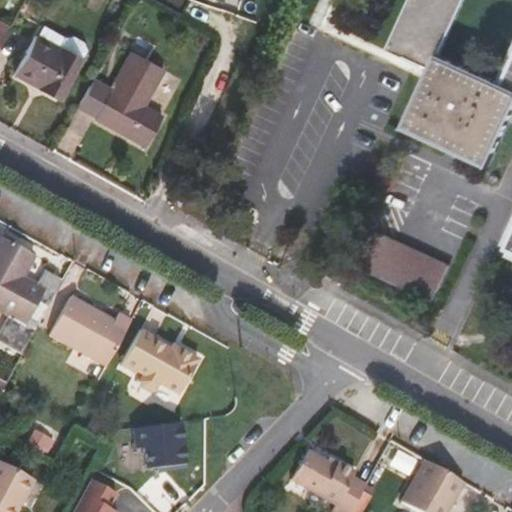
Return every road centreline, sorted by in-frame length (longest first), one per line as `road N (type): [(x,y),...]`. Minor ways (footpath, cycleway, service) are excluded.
road 1 (residential): [(0,156),(232,277)]
road 2 (residential): [(342,344),(511,440)]
road 3 (residential): [(201,511),(321,381)]
road 4 (residential): [(232,277),(223,314),(321,381)]
road 5 (residential): [(342,344),(232,277)]
